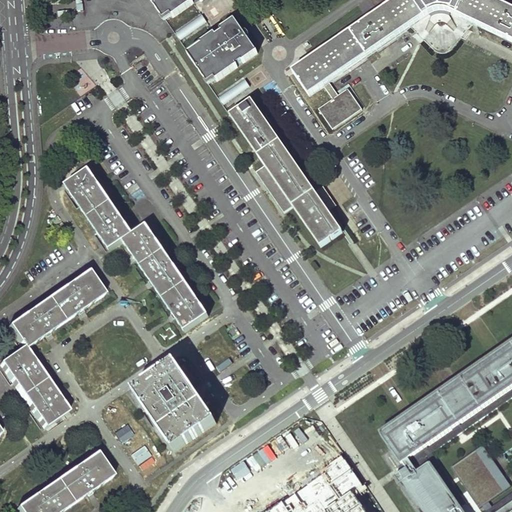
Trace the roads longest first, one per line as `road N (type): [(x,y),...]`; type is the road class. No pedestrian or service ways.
road 1 (residential): [(368,362),(160,58),(147,41),(126,38)]
road 2 (tertiary): [(0,281),(18,249),(32,179),(22,44)]
road 3 (tertiary): [(7,45),(16,198),(0,251)]
road 4 (residential): [(202,476),(368,362)]
road 5 (residential): [(368,362),(511,263)]
